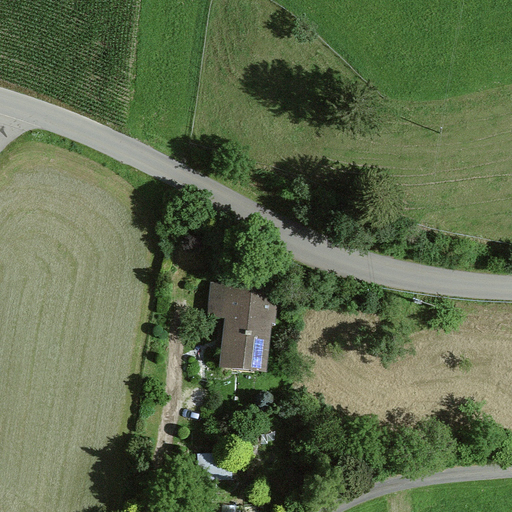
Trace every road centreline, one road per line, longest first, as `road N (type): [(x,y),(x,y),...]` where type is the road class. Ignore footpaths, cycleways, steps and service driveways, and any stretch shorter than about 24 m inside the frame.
road 1 (tertiary): [(0,100),(125,148),(344,259),(417,277),(511,286)]
road 2 (track): [(511,477),(415,483),(337,511)]
